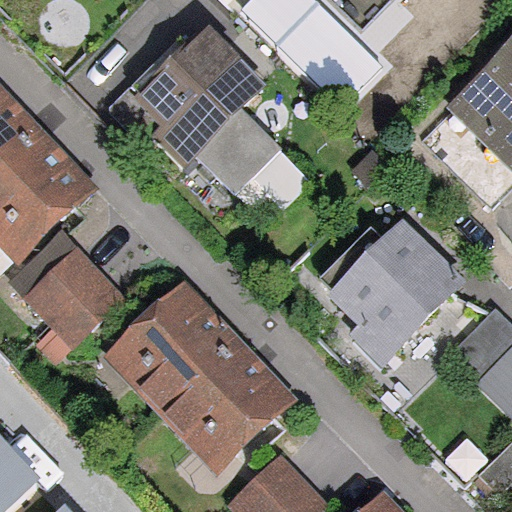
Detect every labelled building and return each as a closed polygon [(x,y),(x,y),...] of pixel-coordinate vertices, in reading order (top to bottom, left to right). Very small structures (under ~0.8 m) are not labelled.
[(428,0),(384,0),(408,22),(428,0)] [(197,32),(131,101),(228,193),(293,125),(197,32)] [(511,38),(448,104),(455,111),(424,142),(495,211),(511,193),(511,38)] [(98,187),(0,81),(0,250),(14,265),(98,187)] [(403,219),(382,240),(371,229),(323,277),(337,290),(332,295),(363,326),(353,335),(383,365),(466,281),(403,219)] [(120,296),(60,234),(11,280),(72,343),(120,296)] [(294,395),(187,281),(107,355),(214,469),(294,395)] [(511,325),(496,310),(449,358),(511,419),(511,325)] [(0,511),(16,511),(44,487),(0,440),(0,511)] [(511,485),(511,442),(480,475),(501,496),(511,485)] [(313,511),(323,503),(278,458),(230,505),(237,511),(313,511)] [(405,511),(383,488),(357,511),(405,511)] [(75,511),(67,502),(56,511),(75,511)]
